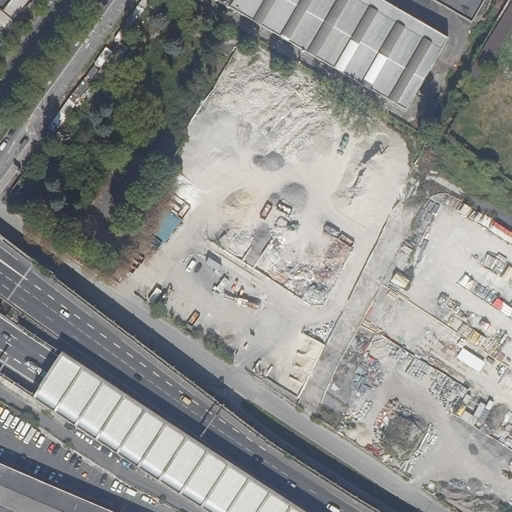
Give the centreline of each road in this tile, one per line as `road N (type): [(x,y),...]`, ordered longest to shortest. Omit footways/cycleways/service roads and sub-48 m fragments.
road 1 (residential): [(12,232),(441,511)]
road 2 (motorway): [(348,511),(43,309)]
road 3 (motorway): [(0,339),(276,511)]
road 4 (primary): [(0,157),(109,0)]
road 5 (primary): [(73,0),(2,97)]
